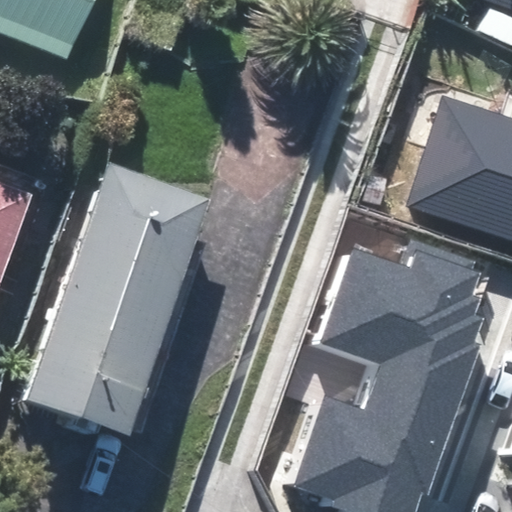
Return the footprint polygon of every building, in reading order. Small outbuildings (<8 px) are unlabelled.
[(75,0),(0,0),(0,22),(54,47),(75,0)] [(511,0),(477,0),(511,12),(511,0)] [(511,123),(439,99),(403,208),(511,243),(511,123)] [(141,459),(214,213),(98,179),(25,425),(141,459)] [(0,265),(25,195),(0,185),(0,265)] [(347,245),(312,343),(372,364),(462,396),(481,344),(475,342),(484,318),(474,315),(480,299),(470,296),(479,272),(473,270),(476,261),(410,238),(400,264),(347,245)] [(462,396),(372,364),(356,414),(316,401),(289,485),(323,496),(320,506),(337,511),(417,511),(422,496),(428,498),(462,396)] [(511,511),(511,421),(499,456),(511,460),(511,511)]
